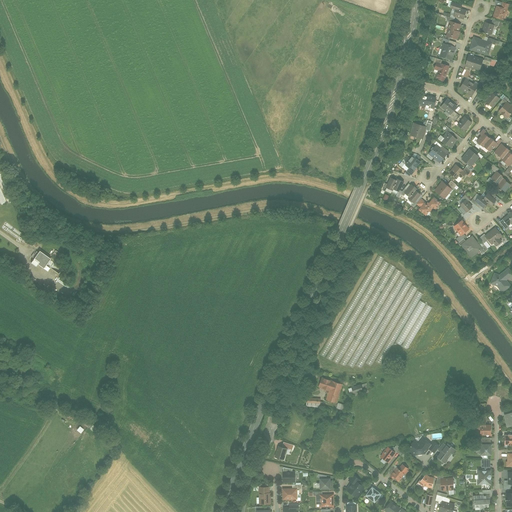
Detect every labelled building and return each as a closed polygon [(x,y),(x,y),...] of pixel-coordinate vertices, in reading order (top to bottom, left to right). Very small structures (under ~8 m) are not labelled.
[(456,8),(460,10),(462,4),(452,1),(450,7),(456,8)] [(496,6),(493,18),(503,20),(505,12),(507,12),(509,5),(502,3),(501,8),(496,6)] [(454,15),(464,18),(466,11),(460,10),(456,8),(454,15)] [(447,38),(457,41),(459,33),(456,32),(458,25),(448,22),(446,29),(449,30),(447,38)] [(493,24),(485,22),(483,33),(490,35),(493,24)] [(492,43),(473,37),(470,50),(488,55),(492,43)] [(454,46),(443,44),(440,58),(451,60),(454,46)] [(480,70),(483,59),(468,55),(466,66),(480,70)] [(444,82),(449,66),(441,64),(440,66),(434,64),(433,69),(438,70),(436,80),(444,82)] [(467,78),(470,69),(464,67),(461,76),(467,78)] [(464,93),(471,83),(465,79),(458,89),(464,93)] [(470,97),(477,87),(471,83),(464,93),(470,97)] [(435,97),(420,93),(417,104),(433,108),(435,97)] [(500,99),(492,93),(485,102),(493,108),(500,99)] [(450,114),(456,107),(445,99),(440,106),(450,114)] [(498,111),(507,118),(511,112),(503,105),(498,111)] [(465,130),(472,122),(465,116),(458,124),(465,130)] [(414,123),(410,137),(420,139),(423,125),(414,123)] [(482,146),(489,137),(483,132),(476,142),(482,146)] [(449,148),(457,139),(450,133),(442,142),(449,148)] [(488,151),(495,142),(489,137),(482,146),(488,151)] [(429,153),(438,161),(445,153),(435,145),(429,153)] [(508,166),(511,160),(511,155),(508,152),(509,150),(502,145),(495,153),(502,159),(501,160),(508,166)] [(479,156),(471,149),(462,160),(470,167),(479,156)] [(421,163),(413,156),(406,164),(414,171),(421,163)] [(463,170),(456,165),(449,174),(455,179),(458,175),(461,178),(464,174),(461,172),(463,170)] [(504,178),(496,173),(489,183),(496,188),(504,178)] [(400,192),(404,182),(398,179),(396,181),(390,178),(386,188),(392,190),(393,189),(400,192)] [(511,184),(504,178),(496,188),(503,194),(511,184)] [(451,188),(444,182),(436,192),(443,197),(451,188)] [(412,204),(422,193),(411,185),(404,193),(409,198),(407,200),(412,204)] [(474,202),(483,209),(488,203),(491,206),(496,200),(488,193),(484,198),(480,195),(474,202)] [(441,203),(433,197),(428,203),(422,198),(416,205),(420,208),(418,210),(424,216),(430,209),(433,212),(441,203)] [(472,208),(465,201),(459,206),(466,213),(472,208)] [(511,211),(500,220),(505,227),(510,223),(511,224),(511,211)] [(461,221),(453,227),(460,236),(469,230),(461,221)] [(504,236),(496,227),(486,236),(484,234),(480,238),(488,247),(493,242),(497,246),(503,241),(501,238),(504,236)] [(473,235),(460,245),(471,259),(484,248),(473,235)] [(31,256),(34,258),(31,262),(38,267),(39,264),(51,272),(53,268),(50,266),(54,260),(40,251),(39,252),(36,250),(31,256)] [(358,299),(328,358),(346,368),(362,337),(364,338),(399,271),(394,268),(395,267),(388,264),(388,263),(383,260),(369,288),(367,293),(366,292),(361,301),(358,299)] [(502,294),(511,287),(507,281),(511,277),(511,273),(509,269),(499,275),(495,273),(490,284),(497,287),(502,294)] [(401,275),(396,285),(400,287),(405,277),(401,275)] [(402,288),(406,290),(411,283),(407,280),(402,288)] [(320,378),(318,386),(329,389),(326,400),(337,403),(342,384),(320,378)] [(362,391),(360,385),(352,388),(354,394),(362,391)] [(511,422),(511,410),(503,413),(507,424),(511,422)] [(479,434),(491,434),(491,424),(479,424),(479,434)] [(435,457),(444,464),(455,449),(446,442),(442,447),(434,441),(431,444),(424,439),(419,446),(425,451),(427,449),(436,456),(435,457)] [(491,455),(491,444),(479,444),(480,455),(491,455)] [(278,445),(274,457),(285,461),(289,448),(278,445)] [(395,453),(389,448),(382,457),(389,462),(395,453)] [(397,467),(391,475),(397,480),(408,468),(403,464),(399,469),(397,467)] [(478,485),(491,485),(491,470),(478,470),(478,485)] [(283,481),(295,481),(296,473),(284,472),(283,481)] [(360,480),(354,474),(349,481),(353,484),(348,491),(354,496),(362,487),(357,483),(360,480)] [(424,486),(433,486),(434,478),(428,477),(424,475),(416,484),(421,488),(424,486)] [(454,489),(453,477),(441,477),(442,490),(454,489)] [(318,478),(318,489),(330,488),(329,478),(318,478)] [(269,503),(268,487),(258,487),(259,504),(269,503)] [(375,502),(382,494),(374,487),(367,495),(375,502)] [(282,489),(283,500),(297,500),(297,488),(282,489)] [(490,506),(489,496),(491,496),(490,490),(479,491),(480,496),(473,496),(474,509),(482,508),(482,506),(490,506)] [(320,507),(333,507),(333,494),(320,495),(320,507)] [(385,509),(388,511),(398,511),(400,509),(391,502),(385,509)] [(441,511),(453,511),(455,506),(444,502),(441,511)]
